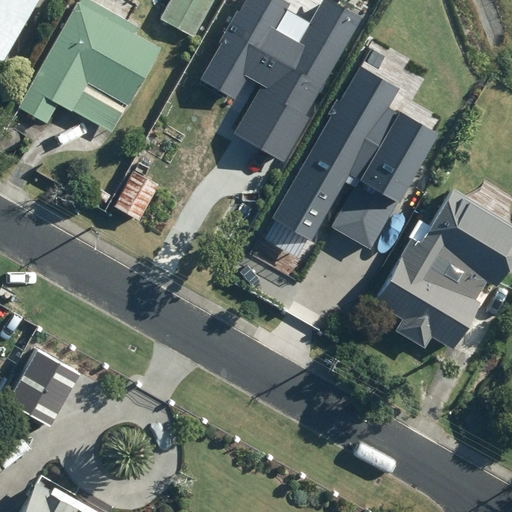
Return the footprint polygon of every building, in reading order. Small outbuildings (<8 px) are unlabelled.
[(0,0),(0,54),(6,58),(39,0),(0,0)] [(60,99),(114,128),(128,101),(131,102),(163,42),(139,30),(142,23),(97,0),(77,0),(68,17),(63,16),(47,46),(50,47),(20,104),(49,120),(60,99)] [(170,0),(162,16),(195,33),(213,0),(170,0)] [(267,77),(239,126),(284,152),(309,109),(304,106),(361,8),(347,0),(318,0),(297,37),(271,22),(283,0),(241,0),(200,72),(233,91),(247,66),(267,77)] [(358,61),(275,210),(310,229),(342,171),(353,177),(330,219),(368,240),(434,120),(386,94),(393,80),(358,61)] [(116,202),(142,217),(162,181),(135,165),(129,176),(123,173),(117,184),(123,188),(116,202)] [(511,246),(511,221),(449,184),(416,238),(408,233),(370,297),(398,315),(392,325),(421,344),(428,332),(448,345),(450,344),(464,352),(477,330),(462,321),(476,298),(471,295),(483,275),(492,280),(511,246)] [(97,511),(40,479),(21,511),(97,511)]
